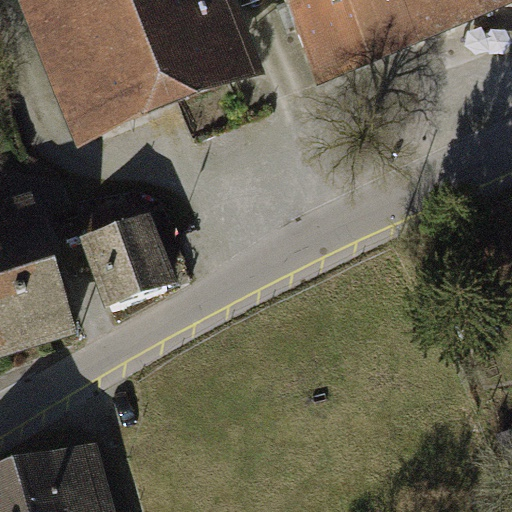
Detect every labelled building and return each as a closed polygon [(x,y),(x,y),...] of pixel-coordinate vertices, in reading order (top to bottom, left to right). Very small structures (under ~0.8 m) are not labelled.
[(232,0),(18,0),(77,150),(263,79),(232,0)] [(404,43),(510,0),(284,0),(317,79),(404,43)] [(131,204),(83,221),(89,239),(83,241),(108,312),(176,288),(150,214),(136,219),(131,204)] [(21,210),(0,216),(0,352),(26,344),(70,331),(31,207),(21,210)] [(0,511),(112,511),(94,445),(89,447),(0,472),(0,511)]
